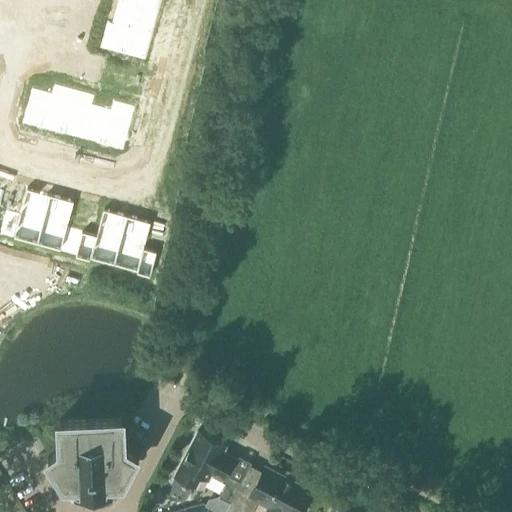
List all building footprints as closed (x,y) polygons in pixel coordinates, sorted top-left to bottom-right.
[(118,0),(112,24),(153,35),(159,11),(119,0),(118,0)] [(119,0),(159,11),(162,0),(119,0)] [(74,14),(71,25),(83,28),(86,17),(74,14)] [(153,35),(112,24),(105,49),(146,60),(153,35)] [(57,45),(53,61),(61,63),(65,47),(57,45)] [(65,47),(61,63),(68,66),(73,49),(65,47)] [(97,56),(92,72),(100,74),(104,58),(97,56)] [(104,58),(100,74),(108,76),(112,60),(104,58)] [(124,63),(120,80),(128,82),(132,65),(124,63)] [(42,130),(53,93),(32,87),(22,84),(17,103),(27,106),(22,124),(42,130)] [(62,135),(62,134),(72,98),(53,93),(42,130),(62,135)] [(62,134),(82,140),(92,103),(72,98),(62,134)] [(82,140),(102,145),(112,109),(92,103),(82,140)] [(101,146),(123,152),(133,115),(112,109),(102,145),(101,146)] [(14,229),(39,236),(51,193),(25,186),(18,213),(5,209),(0,227),(0,234),(12,238),(14,229)] [(51,193),(39,236),(63,243),(61,251),(75,255),(82,230),(69,226),(76,201),(51,193)] [(116,257),(127,214),(102,207),(95,233),(82,230),(75,255),(89,259),(91,250),(116,257)] [(127,214),(116,257),(140,263),(138,273),(151,277),(159,251),(146,247),(153,221),(128,214),(127,214)] [(115,480),(123,479),(137,453),(135,452),(135,453),(124,447),(123,417),(121,417),(62,420),(62,419),(60,419),(61,449),(51,456),(49,456),(65,482),(73,481),(73,490),(116,488),(115,480)] [(226,445),(199,430),(176,475),(188,481),(201,477),(202,475),(209,478),(212,472),(224,478),(223,481),(227,483),(220,496),(231,502),(242,481),(227,473),(235,458),(223,451),(226,445)] [(300,511),(312,490),(266,466),(254,490),(241,483),(226,511),(250,511),(257,499),(269,506),(266,511),(300,511)]
